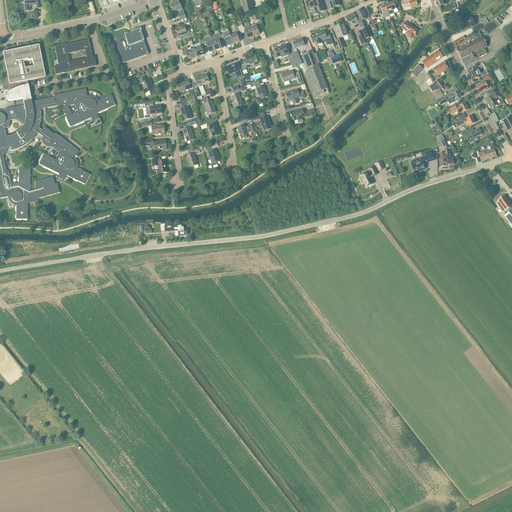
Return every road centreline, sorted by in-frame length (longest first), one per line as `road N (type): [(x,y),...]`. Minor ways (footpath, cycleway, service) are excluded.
road 1 (unclassified): [(0,271),(308,227),(510,154)]
road 2 (tertiary): [(510,154),(433,0)]
road 3 (residential): [(33,89),(108,73),(89,21)]
